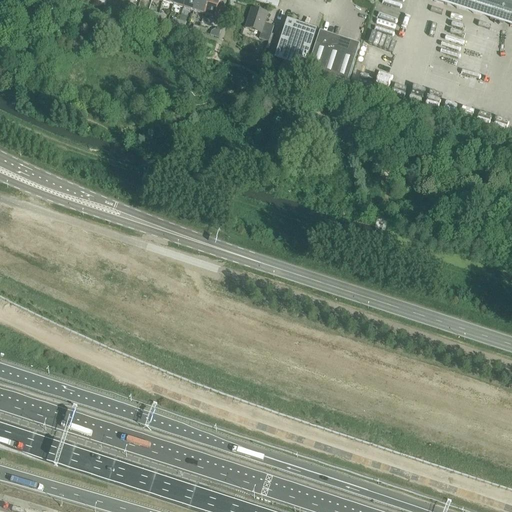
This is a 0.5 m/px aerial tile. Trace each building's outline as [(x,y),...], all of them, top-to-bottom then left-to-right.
[(183,9),(186,0),(174,0),(173,5),(183,9)] [(194,12),(197,0),(186,0),(183,9),(194,12)] [(204,16),(208,0),(197,0),(194,12),(204,16)] [(218,7),(220,2),(215,0),(208,0),(204,16),(214,19),(218,7)] [(511,28),(511,27),(511,0),(434,0),(434,3),(511,28)] [(218,7),(214,19),(222,21),(226,10),(218,7)] [(273,27),(264,24),(267,15),(251,10),(245,29),(260,34),(258,39),(268,42),(273,27)] [(287,21),(274,61),(305,71),(317,32),(318,31),(317,31),(287,21)] [(321,77),(333,38),(320,34),(307,72),(321,77)] [(334,81),(346,43),(333,38),(321,77),(334,81)] [(347,85),(359,47),(346,43),(334,81),(347,85)] [(397,511),(0,383),(0,449),(191,511),(193,511),(50,465),(0,446),(0,387),(69,407),(394,511),(397,511)]
